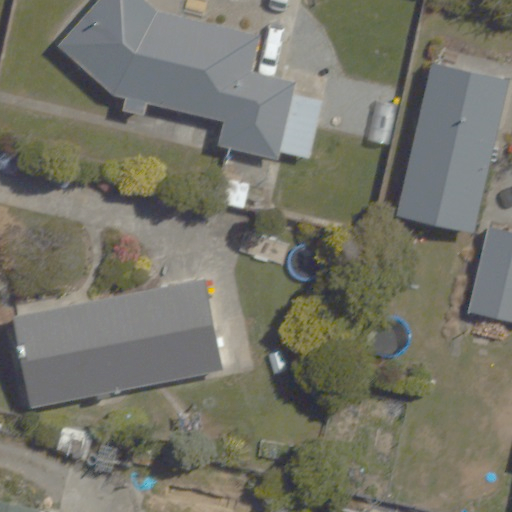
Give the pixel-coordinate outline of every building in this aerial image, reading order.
[(143,0),(96,0),(55,43),(126,102),(150,106),(150,109),(223,121),(219,146),(310,162),(322,94),(252,81),(261,30),(151,12),(143,0)] [(511,97),(511,71),(436,53),(396,219),(478,239),(511,97)] [(511,226),(493,222),(472,332),(511,339),(511,226)] [(210,281),(16,316),(33,409),(227,374),(210,281)] [(39,511),(0,502),(0,511),(39,511)]
